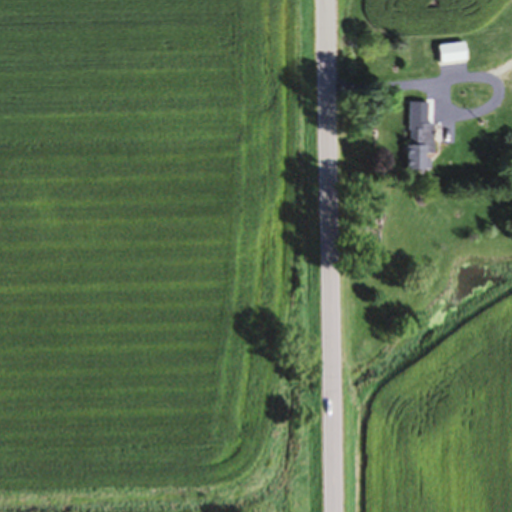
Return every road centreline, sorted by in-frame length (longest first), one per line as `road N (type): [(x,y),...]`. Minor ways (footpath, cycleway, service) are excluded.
road 1 (tertiary): [(327,511),(320,0)]
road 2 (track): [(321,95),(471,84),(511,65)]
